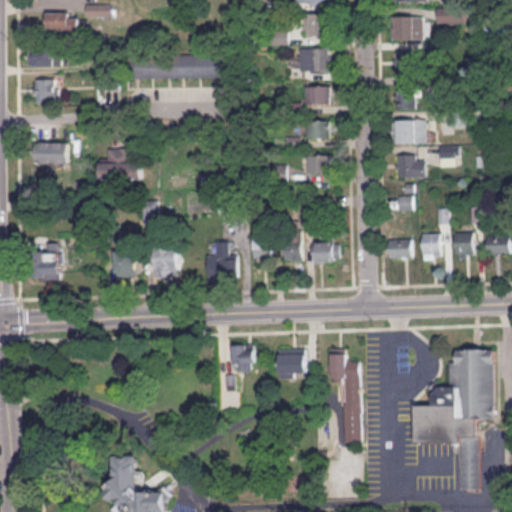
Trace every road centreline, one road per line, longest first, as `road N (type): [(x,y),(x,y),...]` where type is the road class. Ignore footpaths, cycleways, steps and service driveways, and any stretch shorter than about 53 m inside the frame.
road 1 (residential): [(8,322),(511,302)]
road 2 (residential): [(373,307),(365,0)]
road 3 (residential): [(0,125),(204,124)]
road 4 (residential): [(8,322),(0,125)]
road 5 (residential): [(10,511),(8,322)]
